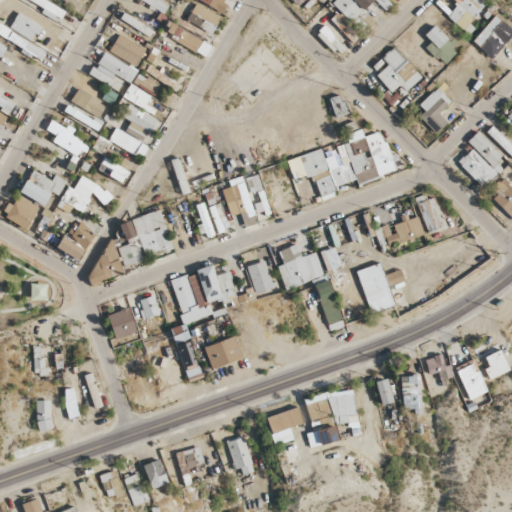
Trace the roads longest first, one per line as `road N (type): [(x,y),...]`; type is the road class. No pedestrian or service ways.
road 1 (secondary): [(0,480),(404,337),(511,268)]
road 2 (residential): [(89,299),(429,170),(511,86)]
road 3 (residential): [(511,251),(266,0)]
road 4 (residential): [(247,0),(75,274)]
road 5 (residential): [(133,431),(75,274),(0,227)]
road 6 (residential): [(0,176),(95,0)]
road 7 (track): [(333,72),(304,74),(249,111),(215,119),(183,105)]
